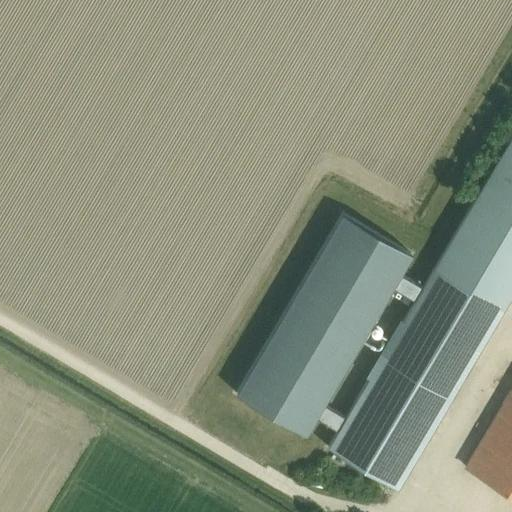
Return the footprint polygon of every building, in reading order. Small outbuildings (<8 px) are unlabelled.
[(511,136),(434,269),(503,310),(511,293),(511,136)] [(414,301),(421,288),(398,275),(410,255),(341,214),(235,393),(304,434),(314,417),(337,431),(345,418),(322,405),(391,287),(414,301)] [(450,397),(502,309),(433,269),(421,288),(414,301),(381,356),(450,397)] [(450,397),(381,356),(345,418),(337,431),(328,447),(396,488),(450,397)] [(511,495),(511,388),(465,468),(511,495)] [(234,449),(228,458),(250,474),(257,466),(234,449)] [(444,475),(441,484),(458,490),(461,482),(444,475)] [(491,511),(499,497),(488,491),(480,506),(491,511)]
